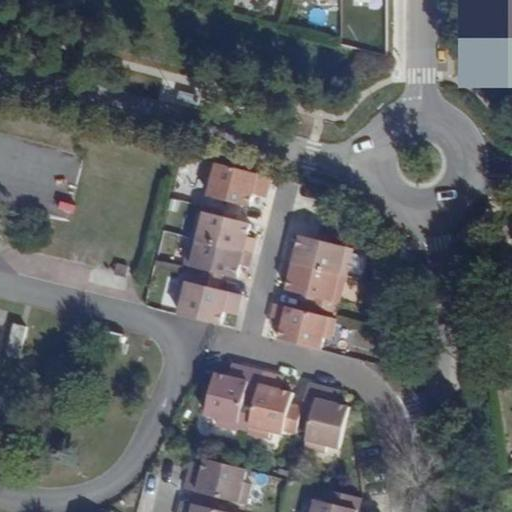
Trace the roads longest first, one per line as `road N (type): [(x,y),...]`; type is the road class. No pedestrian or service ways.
road 1 (residential): [(0,76),(377,172)]
road 2 (residential): [(284,193),(244,349),(362,381),(394,425)]
road 3 (unclassified): [(432,211),(451,336),(447,368),(418,413),(394,425)]
road 4 (residential): [(422,0),(421,120)]
